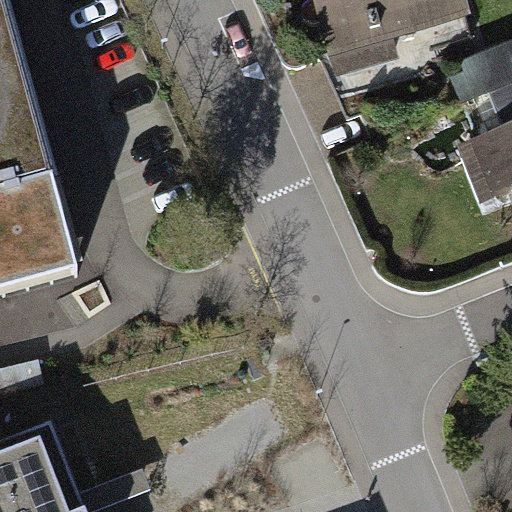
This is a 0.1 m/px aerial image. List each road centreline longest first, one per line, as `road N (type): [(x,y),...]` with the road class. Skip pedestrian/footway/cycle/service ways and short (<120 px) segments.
road 1 (residential): [(201,0),(367,374)]
road 2 (residential): [(367,374),(511,315)]
road 3 (residential): [(367,374),(424,511)]
